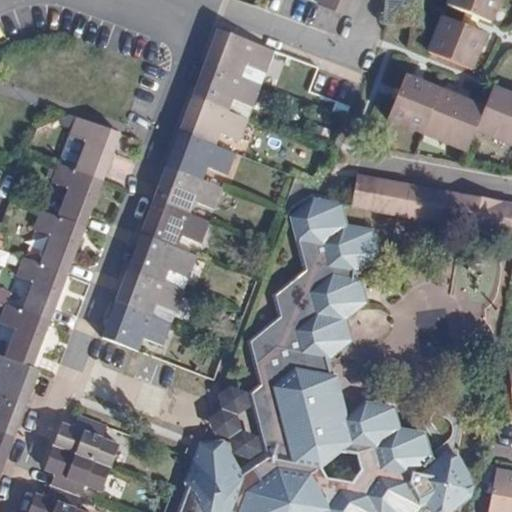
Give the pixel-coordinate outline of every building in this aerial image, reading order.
[(344,12),(348,0),(318,0),(318,2),(344,12)] [(499,0),(448,0),(447,3),(463,10),(477,16),(491,22),(499,0)] [(477,16),(463,10),(459,23),(472,28),(477,16)] [(442,16),(428,51),(471,69),(486,34),(472,28),(459,23),(442,16)] [(210,49),(205,64),(241,77),(245,64),(265,71),(273,49),(218,29),(210,49)] [(198,81),(192,97),(248,119),(261,84),(241,77),(205,64),(198,81)] [(485,107),(406,75),(398,94),(388,119),(422,134),(425,128),(450,138),(448,143),(467,151),(475,129),(494,137),(496,132),(511,138),(511,94),(493,87),(485,107)] [(345,102),(351,85),(332,77),(326,95),(345,102)] [(187,112),(180,131),(215,145),(221,132),(240,139),(248,119),(192,97),(187,112)] [(78,117),(60,163),(103,179),(111,158),(121,132),(78,117)] [(318,126),(313,138),(326,143),(331,131),(318,126)] [(425,128),(422,134),(448,143),(450,138),(425,128)] [(174,147),(167,165),(203,179),(208,166),(227,173),(235,152),(215,145),(180,131),(174,147)] [(511,138),(496,132),(494,137),(511,144),(511,138)] [(59,216),(86,226),(95,203),(103,179),(60,163),(53,182),(69,188),(59,216)] [(161,181),(153,200),(189,214),(195,201),(214,208),(222,186),(203,179),(167,165),(161,181)] [(511,204),(357,175),(351,206),(511,237),(511,272),(511,277),(511,204)] [(416,511),(421,506),(429,502),(433,511),(450,511),(471,495),(473,482),(458,456),(447,454),(437,462),(429,456),(424,434),(399,430),(392,409),(367,404),(347,418),(336,378),(332,375),(328,359),(351,340),(345,318),(365,301),(359,281),(354,279),(354,271),(378,252),(372,231),(346,226),(340,204),(319,201),(311,199),(293,214),(309,266),(313,266),(314,271),(309,271),(279,296),(284,318),(254,341),(263,385),(253,392),(269,457),(243,475),(224,442),(201,443),(197,457),(187,483),(191,486),(181,511),(416,511)] [(147,216),(141,234),(177,247),(182,235),(201,242),(209,221),(189,214),(153,200),(147,216)] [(52,234),(41,263),(68,273),(78,247),(86,226),(59,216),(43,210),(36,228),(52,234)] [(135,249),(128,268),(164,281),(170,268),(189,276),(197,254),(177,247),(141,234),(135,249)] [(22,256),(10,251),(7,259),(19,263),(22,256)] [(35,281),(24,309),(51,319),(63,288),(68,273),(41,263),(25,257),(19,275),(35,281)] [(116,302),(171,323),(184,289),(164,281),(128,268),(122,285),(116,302)] [(164,281),(184,289),(189,276),(170,268),(164,281)] [(14,288),(0,282),(0,300),(8,303),(14,288)] [(163,343),(171,323),(116,302),(109,321),(103,336),(138,350),(144,337),(163,343)] [(17,327),(6,356),(33,366),(45,335),(51,319),(24,309),(8,303),(2,321),(17,327)] [(0,393),(27,404),(33,387),(40,369),(33,366),(6,356),(0,353),(0,393)] [(476,358),(465,357),(462,366),(474,367),(476,358)] [(0,393),(0,432),(14,437),(21,419),(27,404),(0,393)] [(55,445),(111,466),(120,444),(103,437),(108,425),(78,414),(74,426),(63,422),(59,435),(55,445)] [(14,437),(0,432),(0,470),(1,471),(9,452),(14,437)] [(102,489),(111,466),(55,445),(51,456),(46,468),(56,472),(51,483),(81,495),(86,483),(102,489)] [(511,511),(511,472),(496,470),(488,511),(511,511)] [(88,511),(76,507),(81,495),(51,483),(46,497),(36,493),(33,501),(29,511),(88,511)]
